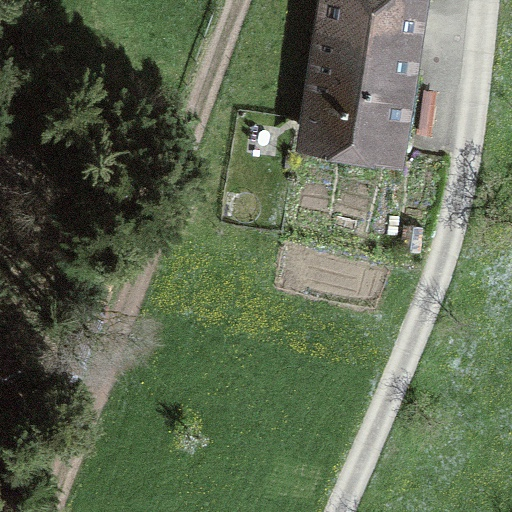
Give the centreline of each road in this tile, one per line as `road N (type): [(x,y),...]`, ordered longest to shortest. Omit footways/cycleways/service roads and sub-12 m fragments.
road 1 (track): [(237,0),(56,511)]
road 2 (track): [(344,511),(449,232),(487,0)]
